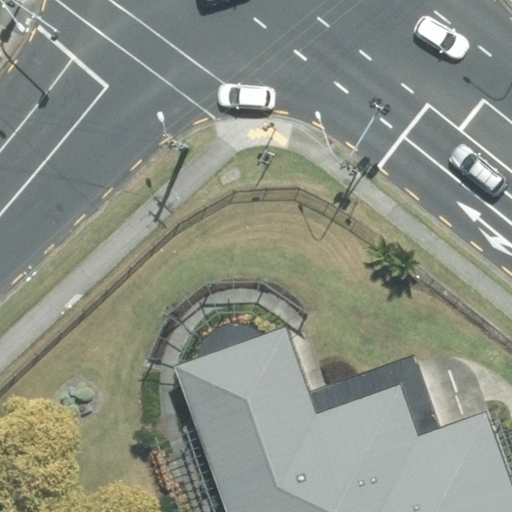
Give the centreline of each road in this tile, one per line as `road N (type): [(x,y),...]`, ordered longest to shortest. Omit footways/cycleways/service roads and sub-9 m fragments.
road 1 (secondary): [(511,218),(229,0)]
road 2 (secondary): [(216,0),(104,94),(0,210)]
